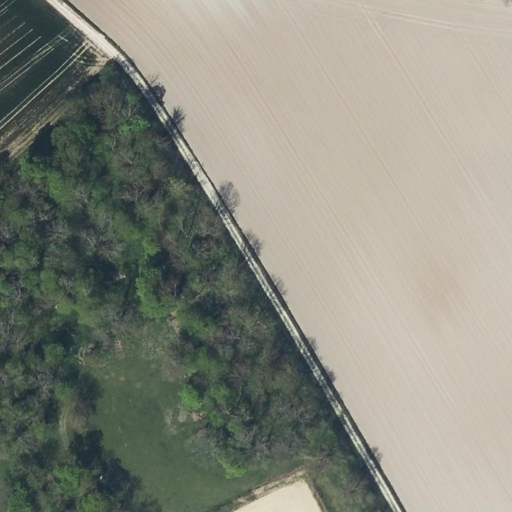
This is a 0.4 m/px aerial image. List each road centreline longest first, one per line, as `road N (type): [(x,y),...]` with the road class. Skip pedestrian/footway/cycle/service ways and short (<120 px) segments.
road 1 (track): [(54,0),(125,65),(172,131),(396,511)]
road 2 (track): [(0,180),(125,65)]
